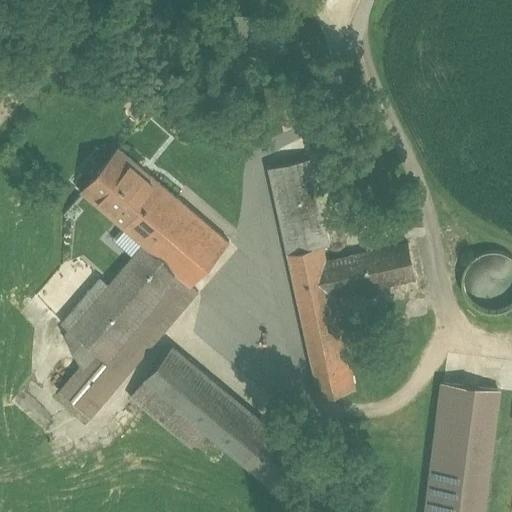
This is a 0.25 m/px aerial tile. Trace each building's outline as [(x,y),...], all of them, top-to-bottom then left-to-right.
[(131,246),(171,199),(108,146),(68,193),(131,246)] [(315,156),(272,166),(319,383),(358,375),(341,295),(421,277),(412,234),(336,250),(315,156)] [(228,247),(171,199),(131,246),(135,249),(66,332),(87,350),(56,387),(88,414),(228,247)] [(511,253),(509,252),(502,250),(496,250),(491,250),(486,252),(479,256),(474,260),(471,264),(468,270),(466,276),(466,283),(467,290),(470,297),(473,302),(478,306),(483,309),(489,312),(495,313),(500,313),(506,312),(511,310),(511,309),(511,253)] [(265,416),(180,345),(137,396),(214,460),(225,446),(247,465),(270,437),(257,425),(265,416)] [(511,511),(511,357),(435,348),(420,511),(486,511),(500,391),(511,396),(511,511)]
